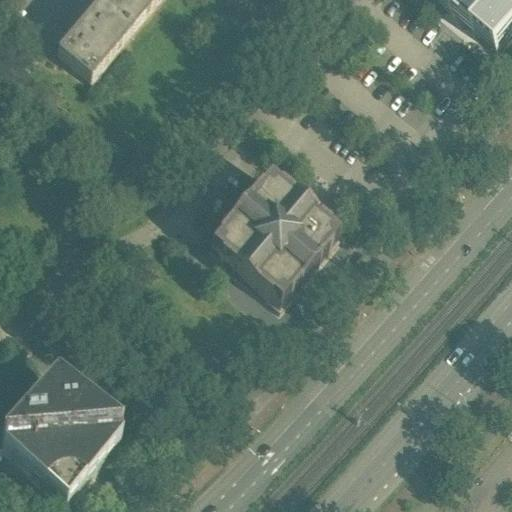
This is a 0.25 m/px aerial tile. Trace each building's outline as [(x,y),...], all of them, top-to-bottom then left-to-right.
[(106,0),(99,9),(133,38),(164,0),(106,0)] [(511,0),(428,0),(497,57),(511,39),(511,0)] [(133,38),(99,9),(57,58),(91,87),(133,38)] [(330,60),(345,73),(374,39),(359,26),(330,60)] [(207,259),(278,319),(338,248),(312,226),(312,227),(306,222),(313,213),(305,207),(298,215),(292,210),(292,209),(267,188),(207,259)] [(4,467),(52,508),(56,511),(68,511),(118,454),(116,453),(112,449),(116,445),(117,444),(64,400),(53,390),(2,450),(4,450),(9,454),(8,455),(6,454),(5,454),(4,454),(3,455),(2,455),(1,456),(1,457),(1,459),(1,460),(1,461),(2,462),(3,462),(4,463),(5,463),(6,463),(8,462),(8,461),(9,462),(5,467),(4,467)]
